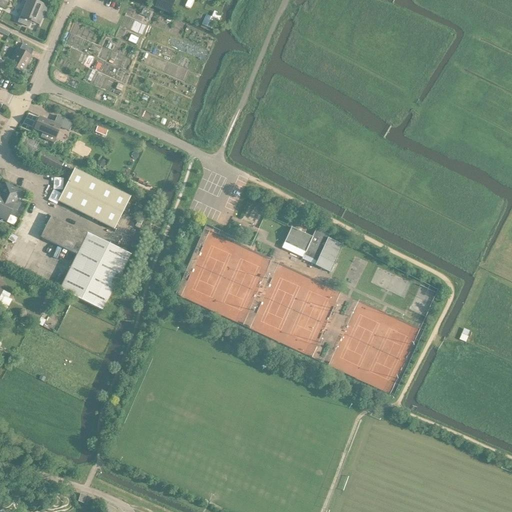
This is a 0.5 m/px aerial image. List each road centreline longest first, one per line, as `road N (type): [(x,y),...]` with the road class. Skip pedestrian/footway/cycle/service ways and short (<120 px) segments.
road 1 (residential): [(216,160),(36,81)]
road 2 (unknown): [(0,155),(40,193),(40,219),(17,261)]
